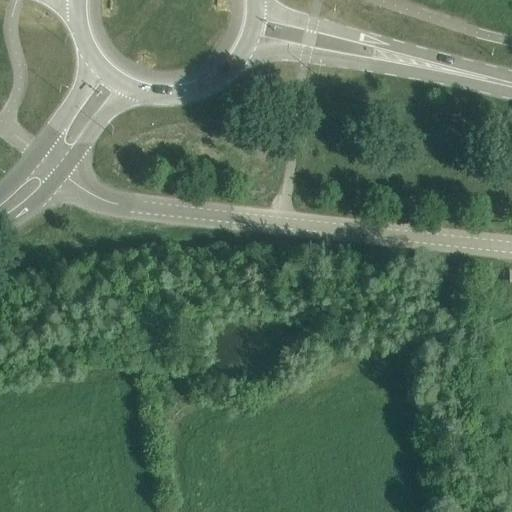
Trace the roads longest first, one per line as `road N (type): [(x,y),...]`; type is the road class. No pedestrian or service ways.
road 1 (unclassified): [(511,242),(127,205),(100,199),(63,173)]
road 2 (secondary): [(404,60),(373,39),(254,0)]
road 3 (secondary): [(242,50),(404,60)]
